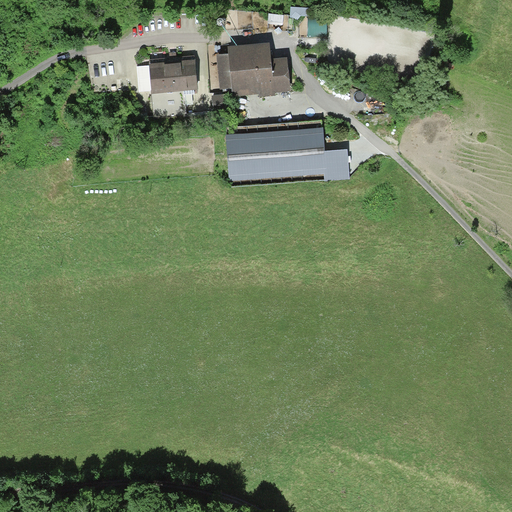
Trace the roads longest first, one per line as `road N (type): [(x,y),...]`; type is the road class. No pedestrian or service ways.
road 1 (unclassified): [(0,91),(77,53),(166,39),(265,38),(284,46),(317,91),(387,151)]
road 2 (track): [(0,492),(158,482),(199,488),(258,511)]
road 3 (track): [(387,151),(511,276)]
